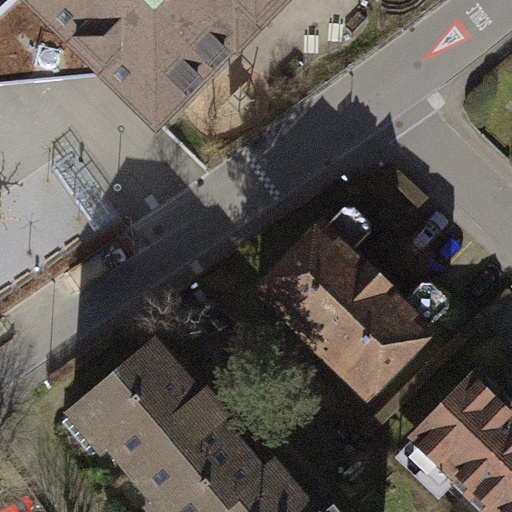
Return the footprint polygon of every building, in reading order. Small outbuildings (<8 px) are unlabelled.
[(17,0),(0,11),(0,85),(117,81),(101,66),(33,0),(17,0)] [(33,0),(101,66),(117,81),(176,138),(249,63),(253,67),(304,15),(318,0),(33,0)] [(448,338),(327,228),(263,298),(383,408),(448,338)] [(167,340),(75,416),(154,511),(327,511),(286,462),(275,471),(167,340)] [(511,511),(511,396),(485,371),(417,443),(491,511),(511,511)]
